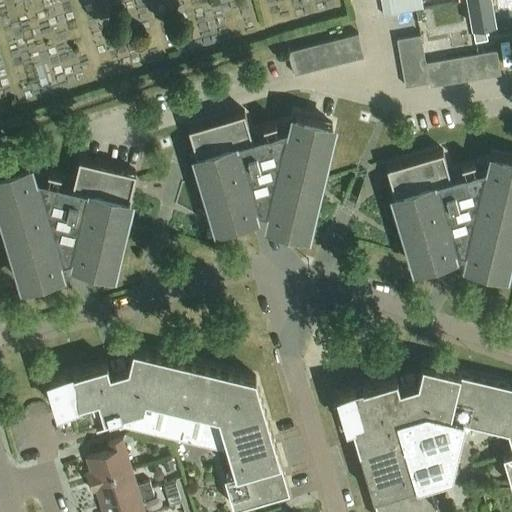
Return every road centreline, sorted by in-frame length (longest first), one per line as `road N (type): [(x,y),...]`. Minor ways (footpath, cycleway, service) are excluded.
road 1 (residential): [(317,283),(250,263),(0,337)]
road 2 (residential): [(338,511),(291,359),(317,283)]
road 3 (residential): [(511,347),(317,283)]
